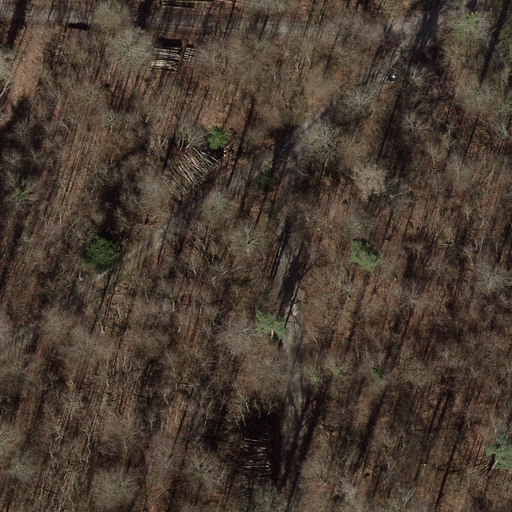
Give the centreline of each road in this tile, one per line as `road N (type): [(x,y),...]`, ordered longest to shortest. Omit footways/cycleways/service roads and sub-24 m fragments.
road 1 (track): [(0,343),(313,121),(430,27)]
road 2 (track): [(0,10),(430,27),(466,2)]
road 3 (track): [(292,511),(300,408),(288,191),(313,121)]
